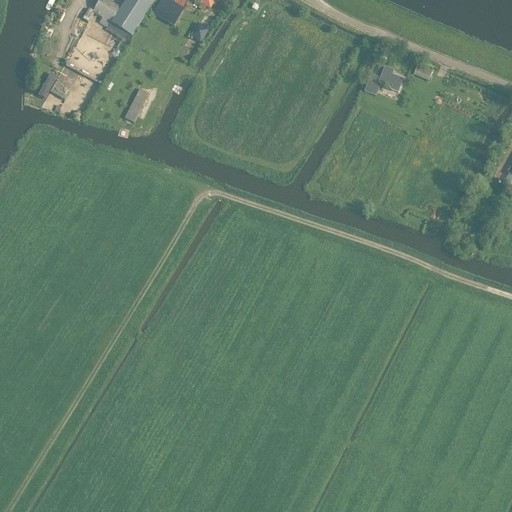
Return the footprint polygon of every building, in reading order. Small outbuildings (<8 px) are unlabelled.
[(100,0),(93,12),(100,16),(102,18),(99,23),(128,41),(132,36),(132,35),(153,3),(153,2),(154,0),(125,0),(120,8),(106,0),(100,0)] [(179,17),(184,8),(169,0),(161,0),(155,10),(153,14),(174,26),(179,17)] [(193,0),(210,9),(215,0),(193,0)] [(201,42),(209,28),(198,22),(190,35),(201,42)] [(86,107),(100,81),(67,63),(54,86),(69,94),(61,108),(73,115),(80,103),(86,107)] [(428,81),(432,72),(417,66),(413,75),(428,81)] [(380,83),(384,85),(391,88),(390,89),(398,92),(402,80),(395,77),(394,77),(391,76),(393,71),(385,67),(380,78),(371,74),(364,91),(375,96),(380,83)] [(134,123),(149,94),(140,89),(125,119),(134,123)] [(495,189),(496,187),(498,182),(491,178),(488,183),(487,185),(495,189)] [(461,232),(458,240),(465,243),(469,235),(461,232)]
